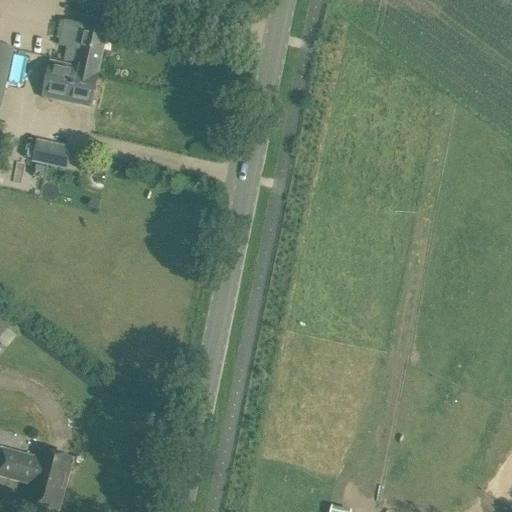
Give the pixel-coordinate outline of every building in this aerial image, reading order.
[(61,21),(56,46),(65,48),(61,61),(81,66),(80,70),(98,73),(106,37),(109,24),(81,18),(80,25),(61,21)] [(0,47),(0,91),(1,91),(11,49),(0,47)] [(90,109),(98,73),(80,70),(81,66),(61,61),(60,64),(51,62),(43,99),(90,109)] [(37,142),(31,163),(66,172),(70,149),(37,142)] [(0,423),(29,434),(34,418),(2,407),(0,413),(0,423)] [(2,446),(0,453),(0,472),(24,479),(25,477),(33,479),(27,498),(36,500),(37,506),(47,509),(51,505),(59,507),(73,457),(41,448),(39,456),(2,446)]
